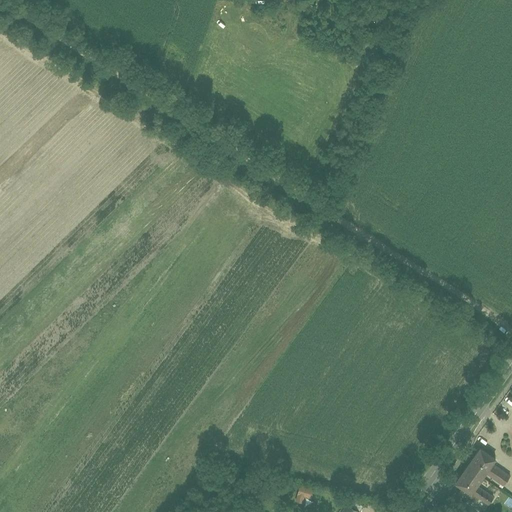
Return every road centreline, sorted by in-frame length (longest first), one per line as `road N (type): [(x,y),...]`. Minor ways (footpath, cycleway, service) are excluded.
road 1 (track): [(511,337),(220,157),(0,7)]
road 2 (tertiary): [(412,511),(511,361)]
